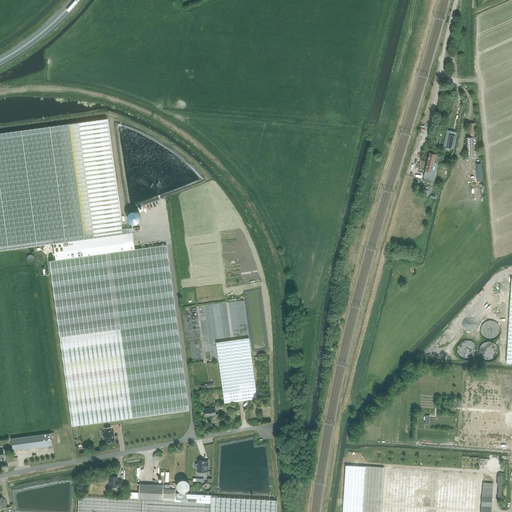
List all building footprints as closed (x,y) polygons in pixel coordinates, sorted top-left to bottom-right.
[(0,250),(47,244),(46,239),(122,229),(107,119),(0,133),(0,250)] [(468,123),(468,137),(476,137),(476,123),(468,123)] [(449,135),(447,148),(454,149),(455,146),(457,136),(449,135)] [(476,137),(468,137),(466,137),(467,157),(478,157),(477,137),(476,137)] [(424,177),(423,181),(430,183),(431,179),(432,172),(430,171),(430,172),(425,170),(424,177)] [(53,243),(56,260),(135,249),(132,228),(122,229),(46,239),(47,244),(53,243)] [(135,249),(49,261),(72,426),(189,410),(166,245),(135,249)] [(499,330),(499,329),(499,328),(499,326),(498,325),(497,323),(496,322),(494,321),(493,320),(491,320),(489,320),(487,320),(485,321),(484,322),(482,324),(482,325),(481,327),(481,329),(481,331),(481,333),(482,334),(483,336),(484,337),(486,338),(487,338),(489,339),(491,339),(493,338),(494,338),(496,336),(497,335),(499,333),(499,332),(499,330)] [(248,338),(215,342),(223,402),(256,398),(248,338)] [(475,348),(475,346),(474,344),(474,343),(472,341),(471,340),(469,339),(467,339),(465,339),(463,340),(461,340),(459,342),(459,343),(458,345),(457,346),(457,348),(457,350),(458,352),(459,354),(460,355),(461,356),(463,357),(465,357),(466,357),(468,357),(469,357),(471,356),(472,355),(473,354),(475,352),(475,350),(475,348)] [(498,350),(498,348),(497,346),(496,344),(495,343),(494,342),(492,341),(491,341),(489,340),(487,340),(485,341),(484,342),(482,343),(481,344),(480,346),(480,348),(479,349),(479,351),(480,353),(481,355),(482,356),(483,357),(485,358),(487,359),(488,359),(490,359),(492,359),(494,358),(495,357),(497,355),(497,353),(498,351),(498,350)] [(459,442),(459,446),(508,449),(511,449),(511,375),(490,374),(464,372),(462,396),(461,410),(459,437),(459,442)] [(204,409),(205,416),(216,414),(215,407),(204,409)] [(103,438),(104,439),(104,443),(105,443),(108,442),(111,442),(114,441),(115,441),(113,431),(111,431),(111,427),(104,428),(105,432),(103,432),(103,436),(103,438)] [(51,433),(11,438),(13,451),(53,445),(51,433)] [(491,471),(494,472),(496,471),(498,470),(500,468),(500,466),(500,463),(498,461),(496,460),(494,459),(491,459),(489,461),(488,463),(487,465),(488,468),(489,470),(491,471)] [(198,471),(207,472),(208,461),(198,461),(198,464),(196,464),(196,467),(198,467),(198,468),(198,471)] [(344,466),(341,511),(490,511),(492,497),(493,483),(483,482),(483,475),(384,468),(344,466)] [(117,477),(110,476),(109,487),(117,487),(117,486),(122,487),(122,480),(119,480),(117,480),(117,477)] [(211,495),(188,494),(175,494),(175,490),(163,489),(163,485),(151,485),(143,484),(139,484),(139,493),(128,492),(128,499),(79,496),(77,511),(276,511),(277,500),(211,497),(211,495)]
